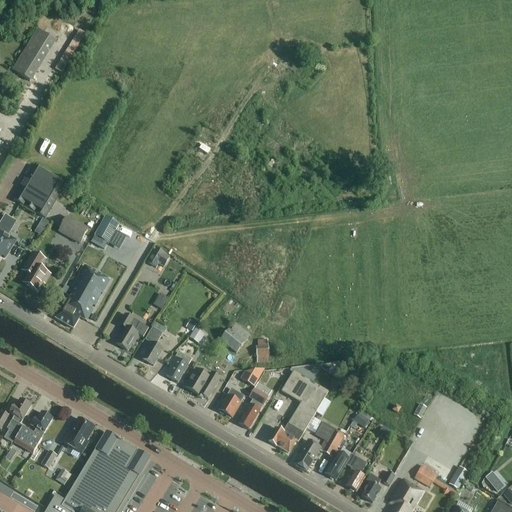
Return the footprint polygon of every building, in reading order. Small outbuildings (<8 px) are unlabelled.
[(37,31),(12,71),(31,83),(56,43),(37,31)] [(64,35),(42,66),(49,70),(70,39),(64,35)] [(202,145),(199,150),(207,155),(210,151),(202,145)] [(198,175),(202,167),(198,165),(194,172),(198,175)] [(33,166),(13,201),(45,219),(65,185),(33,166)] [(105,218),(94,237),(108,245),(119,225),(105,218)] [(88,231),(67,219),(58,233),(79,245),(88,231)] [(12,228),(7,225),(0,236),(0,258),(1,259),(3,256),(6,257),(16,240),(8,235),(12,228)] [(45,239),(68,251),(70,246),(66,244),(69,240),(50,230),(45,239)] [(147,264),(156,270),(158,266),(164,269),(170,259),(165,256),(155,250),(147,264)] [(96,265),(101,254),(96,252),(91,262),(96,265)] [(46,262),(41,259),(32,254),(22,271),(28,275),(22,284),(37,293),(42,284),(44,285),(50,276),(41,270),(46,262)] [(67,297),(55,320),(73,330),(79,319),(86,322),(93,311),(91,310),(93,307),(94,308),(98,301),(97,301),(101,295),(102,295),(107,286),(109,281),(98,275),(96,278),(93,277),(95,273),(84,267),(69,294),(71,295),(69,298),(67,297)] [(50,299),(55,288),(49,285),(44,296),(50,299)] [(124,330),(115,345),(127,352),(131,345),(133,346),(139,336),(143,338),(148,330),(140,324),(125,316),(119,326),(124,330)] [(192,333),(197,325),(191,321),(186,328),(192,333)] [(150,345),(141,360),(153,367),(162,351),(155,347),(162,335),(163,335),(166,330),(156,324),(153,330),(152,329),(145,341),(150,345)] [(195,330),(189,339),(198,345),(204,336),(195,330)] [(229,330),(220,342),(236,355),(245,343),(229,330)] [(269,364),(268,353),(267,340),(257,341),(257,348),(256,348),(257,365),(269,364)] [(214,343),(208,346),(214,356),(220,353),(214,343)] [(171,368),(165,377),(177,384),(188,367),(187,366),(191,361),(178,353),(175,359),(173,358),(168,366),(171,368)] [(195,370),(192,376),(184,388),(197,396),(197,397),(201,400),(203,397),(207,400),(220,379),(211,374),(208,378),(195,370)] [(245,373),(241,380),(254,388),(264,371),(245,373)] [(324,391),(313,385),(294,373),(281,393),(299,405),(283,433),(276,429),(268,443),(288,455),(295,442),(298,444),(328,394),(324,391)] [(218,412),(231,420),(240,404),(243,398),(231,390),(227,397),(226,396),(221,405),(222,405),(218,412)] [(249,406),(238,425),(248,432),(267,400),(253,392),(249,400),(255,404),(252,408),(249,406)] [(14,418),(9,427),(7,430),(9,432),(4,440),(12,444),(22,427),(20,426),(31,408),(19,401),(15,408),(13,407),(9,415),(14,418)] [(414,416),(420,420),(426,409),(420,405),(414,416)] [(362,411),(350,427),(354,430),(358,425),(365,430),(370,424),(369,423),(372,419),(362,411)] [(0,431),(9,417),(1,412),(0,414),(0,431)] [(52,421),(41,414),(37,421),(35,420),(30,428),(36,431),(33,435),(22,428),(12,444),(32,456),(41,440),(40,439),(52,421)] [(94,430),(78,420),(63,445),(80,455),(87,444),(86,443),(94,430)] [(322,424),(315,436),(324,442),(320,449),(321,449),(320,452),(321,453),(331,459),(344,437),(322,424)] [(382,429),(378,436),(385,440),(389,433),(382,429)] [(55,497),(46,511),(118,511),(141,475),(150,460),(106,434),(64,502),(55,497)] [(299,462),(296,467),(307,473),(320,450),(307,442),(296,461),(299,462)] [(13,458),(16,453),(11,450),(8,455),(13,458)] [(41,466),(48,471),(56,457),(49,453),(41,466)] [(334,463),(332,462),(324,475),(330,479),(330,480),(332,481),(333,481),(335,482),(348,460),(339,454),(334,463)] [(352,456),(346,467),(355,472),(354,474),(346,488),(350,490),(350,492),(353,493),(354,493),(355,493),(364,479),(360,476),(367,465),(352,456)] [(422,467),(414,480),(429,489),(437,476),(422,467)] [(459,467),(448,486),(458,492),(469,473),(459,467)] [(55,481),(64,487),(70,478),(71,479),(72,477),(62,471),(55,481)] [(50,489),(56,478),(45,472),(39,483),(50,489)] [(382,483),(390,488),(395,478),(388,473),(382,483)] [(492,473),(485,479),(497,493),(504,488),(492,473)] [(369,485),(361,498),(372,505),(380,490),(377,488),(380,482),(369,476),(365,483),(369,485)] [(476,493),(483,486),(476,479),(470,487),(476,493)] [(391,511),(411,511),(423,493),(409,485),(408,485),(402,482),(389,504),(395,507),(391,511)] [(511,493),(509,491),(503,496),(511,506),(511,505),(511,498),(511,497),(511,493)] [(490,511),(511,511),(511,510),(496,502),(490,511)]
